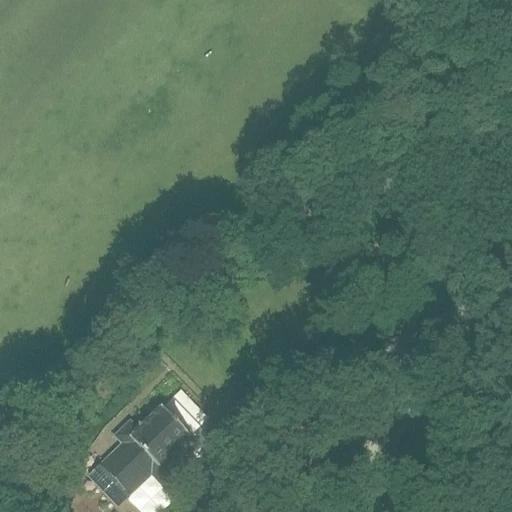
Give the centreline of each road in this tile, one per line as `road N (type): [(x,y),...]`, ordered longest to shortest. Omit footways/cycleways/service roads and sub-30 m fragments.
road 1 (unclassified): [(0,404),(82,351),(199,248),(511,141)]
road 2 (track): [(511,162),(300,373)]
road 3 (track): [(400,414),(511,224)]
road 4 (track): [(305,511),(400,414)]
